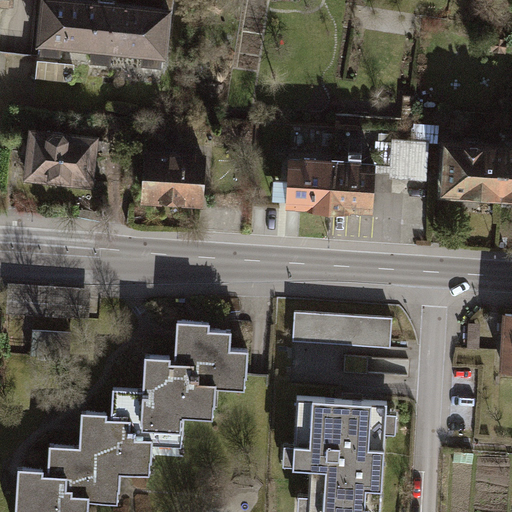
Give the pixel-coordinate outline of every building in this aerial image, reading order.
[(172,0),(44,0),(36,79),(69,83),(72,52),(166,62),(172,0)] [(94,190),(100,136),(29,127),(22,181),(94,190)] [(393,144),(391,182),(410,183),(412,144),(393,144)] [(430,145),(412,144),(410,183),(428,184),(430,145)] [(505,149),(442,144),(439,200),(502,204),(505,149)] [(511,149),(505,149),(502,204),(511,204),(511,149)] [(206,206),(206,151),(142,151),(142,205),(206,206)] [(284,211),(329,213),(331,160),(287,158),(284,211)] [(329,213),(374,215),(376,162),(331,160),(329,213)] [(91,287),(9,282),(8,286),(7,313),(90,318),(91,291),(91,287)] [(391,345),(392,315),(295,310),(293,339),(391,345)] [(511,312),(502,312),(498,373),(511,373),(511,312)] [(142,360),(141,392),(140,435),(183,436),(185,436),(186,420),(210,420),(210,408),(214,408),(214,391),(244,392),(245,353),(227,353),(227,334),(208,333),(208,323),(175,323),(174,360),(142,360)] [(48,451),(47,480),(66,480),(65,494),(71,494),(70,500),(89,501),(89,505),(116,506),(116,492),(119,492),(120,477),(148,477),(149,466),(152,466),(152,449),(182,450),(183,436),(140,435),(141,392),(111,391),(111,416),(80,415),(80,451),(48,451)] [(380,511),(387,399),(296,394),(292,465),(310,466),(307,511),(380,511)] [(476,457),(454,455),(453,483),(474,484),(476,457)] [(88,511),(89,505),(89,501),(70,500),(71,494),(65,494),(66,480),(47,480),(42,479),(42,473),(17,473),(15,511),(88,511)] [(477,494),(476,507),(506,508),(507,496),(477,494)]
